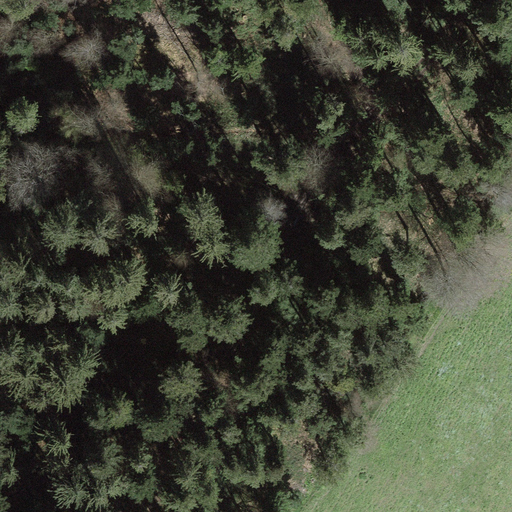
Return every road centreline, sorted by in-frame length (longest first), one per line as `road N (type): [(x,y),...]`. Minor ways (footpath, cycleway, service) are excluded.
road 1 (track): [(511,211),(389,359),(304,511)]
road 2 (track): [(482,0),(378,91),(239,268)]
